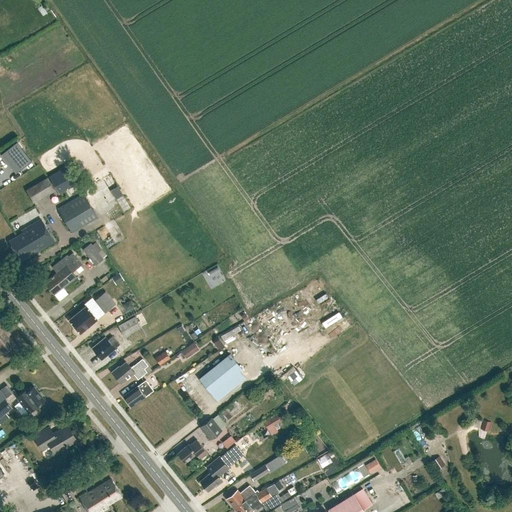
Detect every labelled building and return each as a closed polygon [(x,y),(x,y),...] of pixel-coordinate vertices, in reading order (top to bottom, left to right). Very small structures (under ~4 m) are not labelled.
[(16,141),(1,154),(16,173),(32,160),(16,141)] [(65,165),(49,176),(60,194),(76,184),(65,165)] [(41,180),(49,193),(55,190),(47,177),(41,180)] [(58,209),(72,233),(98,217),(84,193),(58,209)] [(41,219),(22,230),(23,233),(9,241),(21,261),(54,241),(41,219)] [(103,258),(98,252),(102,249),(96,241),(92,244),(91,242),(82,249),(95,265),(103,258)] [(72,272),(72,271),(82,263),(73,251),(66,256),(65,255),(51,266),(56,272),(57,273),(66,264),(72,272)] [(44,282),(54,294),(76,276),(72,271),(72,272),(66,264),(57,273),(56,272),(51,276),(44,282)] [(202,271),(209,287),(224,282),(217,265),(202,271)] [(119,274),(114,276),(118,283),(123,280),(119,274)] [(101,295),(94,301),(104,313),(111,308),(108,303),(112,300),(105,291),(101,295)] [(69,320),(78,330),(80,333),(83,330),(96,319),(86,306),(69,320)] [(322,328),(340,317),(336,310),(318,321),(322,328)] [(128,327),(138,321),(135,316),(117,325),(124,337),(132,333),(128,327)] [(0,351),(2,354),(14,344),(7,336),(10,334),(1,322),(0,321),(0,351)] [(105,337),(92,348),(102,359),(115,349),(114,348),(108,340),(105,337)] [(184,358),(197,349),(192,341),(178,350),(184,358)] [(159,364),(170,357),(165,350),(155,357),(159,364)] [(217,401),(245,378),(239,371),(242,369),(231,354),(230,353),(202,376),(198,378),(217,401)] [(147,372),(144,368),(147,366),(142,359),(130,368),(126,362),(119,367),(119,366),(112,372),(121,382),(133,373),(138,379),(147,372)] [(137,386),(123,395),(131,406),(153,390),(146,380),(137,386)] [(13,392),(7,385),(0,390),(6,397),(13,392)] [(45,400),(33,386),(25,393),(23,391),(16,397),(29,413),(35,408),(45,400)] [(4,398),(0,401),(0,417),(12,408),(4,398)] [(229,412),(239,405),(236,400),(226,407),(229,412)] [(226,425),(217,414),(212,418),(212,417),(199,427),(209,440),(222,430),(221,429),(226,425)] [(276,414),(263,422),(267,428),(280,420),(276,414)] [(68,425),(53,434),(49,428),(34,437),(41,450),(50,444),(55,454),(68,446),(68,445),(76,440),(68,425)] [(224,447),(233,441),(228,434),(219,441),(224,447)] [(207,452),(196,439),(189,445),(188,444),(177,453),(185,462),(196,453),(200,458),(207,452)] [(235,444),(228,450),(233,457),(241,451),(235,444)] [(399,465),(405,461),(398,447),(392,450),(399,465)] [(327,453),(332,462),(338,471),(342,468),(331,451),(327,453)] [(322,468),(332,462),(327,453),(317,459),(322,468)] [(208,491),(215,485),(216,486),(222,481),(218,476),(229,467),(219,456),(206,466),(211,472),(200,481),(208,491)] [(439,456),(430,462),(436,471),(445,465),(439,456)] [(302,457),(290,463),(293,468),(305,463),(302,457)] [(381,467),(376,459),(365,465),(370,473),(381,467)] [(253,480),(263,473),(269,469),(265,464),(249,474),(253,480)] [(357,468),(334,480),(339,489),(361,477),(357,468)] [(243,478),(233,485),(236,490),(247,484),(243,478)] [(111,479),(87,493),(87,492),(79,497),(87,511),(100,511),(103,511),(106,508),(108,508),(107,505),(121,496),(111,479)] [(245,500),(234,508),(237,511),(250,511),(253,510),(252,508),(254,506),(257,509),(263,504),(267,510),(280,502),(275,493),(278,491),(273,483),(266,487),(258,492),(256,494),(255,493),(252,496),(251,494),(245,500)] [(255,492),(249,485),(239,493),(237,490),(226,499),(234,508),(245,500),(251,494),(252,496),(255,493),(256,494),(258,492),(257,490),(255,492)] [(366,511),(354,492),(328,508),(330,511),(366,511)] [(292,496),(278,504),(282,511),(286,511),(297,506),(292,496)]
